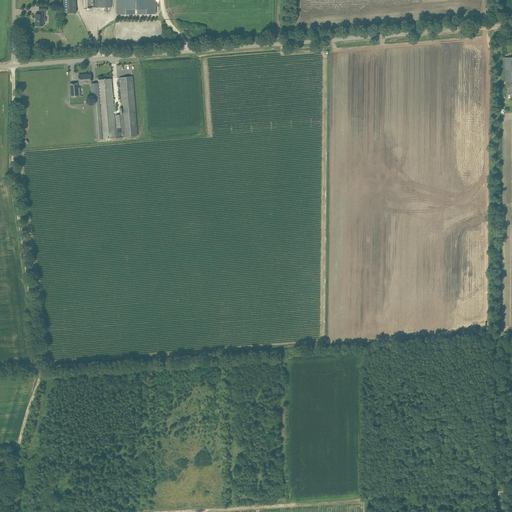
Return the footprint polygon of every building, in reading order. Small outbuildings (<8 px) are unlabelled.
[(63,0),(64,13),(76,13),(75,0),(63,0)] [(116,0),(116,14),(156,14),(155,0),(116,0)] [(47,11),(47,6),(39,6),(39,11),(39,14),(35,14),(35,26),(43,26),(43,22),(45,22),(46,21),(46,18),(45,18),(45,11),(47,11)] [(78,75),(79,80),(79,83),(91,82),(91,75),(85,75),(85,74),(78,75)] [(122,114),(121,114),(121,115),(115,115),(115,128),(114,128),(112,83),(111,78),(98,79),(98,83),(98,84),(99,95),(92,96),(96,140),(137,136),(133,77),(119,78),(120,83),(120,85),(122,114)] [(98,83),(91,84),(92,96),(99,95),(98,84),(98,83)] [(78,87),(70,87),(71,97),(79,96),(78,87)]
